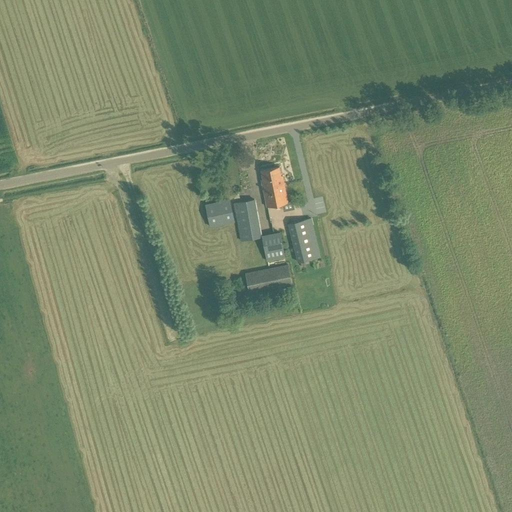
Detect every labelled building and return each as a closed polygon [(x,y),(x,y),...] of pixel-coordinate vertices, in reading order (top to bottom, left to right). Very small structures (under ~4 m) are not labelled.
[(279,167),(260,171),(262,184),(261,185),(262,191),(271,189),(271,186),(286,183),(286,181),(282,181),(279,167)] [(271,189),(262,191),(266,207),(290,202),(286,183),(271,186),(271,189)] [(210,227),(234,222),(229,198),(205,204),(210,227)] [(261,235),(255,199),(233,203),(240,241),(262,237),(266,261),(285,257),(280,231),(261,235)] [(321,226),(318,217),(311,219),(311,218),(288,223),(299,262),(321,256),(313,228),(321,226)] [(249,295),(293,286),(288,264),(245,273),(249,295)]
